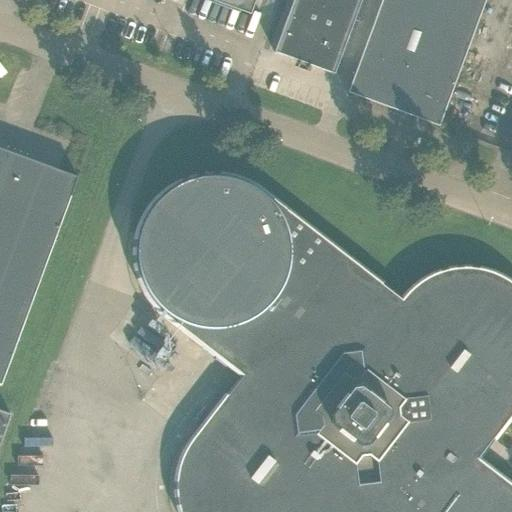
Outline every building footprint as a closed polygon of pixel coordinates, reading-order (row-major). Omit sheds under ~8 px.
[(209,0),(249,15),(254,0),(209,0)] [(333,75),(360,0),(293,0),(273,54),(333,75)] [(438,127),(485,0),(381,0),(348,93),(438,127)] [(0,386),(1,386),(77,178),(0,149),(0,386)] [(132,249),(132,256),(133,269),(136,280),(143,296),(153,309),(162,318),(238,376),(214,407),(189,440),(183,448),(178,460),(174,475),(172,489),(173,500),(175,511),(511,511),(511,483),(481,459),(505,427),(511,418),(511,280),(509,278),(500,273),(491,269),(479,266),(466,265),(453,266),(442,268),(429,273),(422,278),(415,282),(409,287),(405,291),(401,297),(263,189),(259,187),(248,181),(238,176),(225,173),(213,172),(200,174),(190,176),(179,180),(169,185),(157,195),(150,202),(145,209),(140,217),(135,229),(133,238),(132,249)] [(0,411),(0,441),(10,415),(0,411)]
